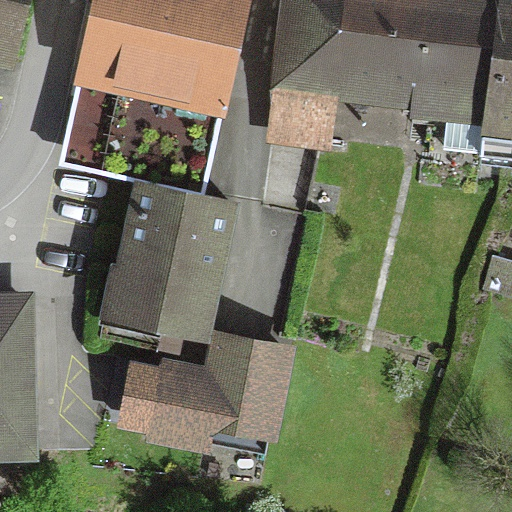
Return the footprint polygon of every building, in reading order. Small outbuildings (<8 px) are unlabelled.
[(0,0),(0,58),(7,60),(21,0),(0,0)] [(119,159),(115,177),(141,183),(195,195),(241,0),(93,0),(61,150),(67,151),(68,149),(119,159)] [(281,0),(271,89),(333,98),(335,83),(340,0),(281,0)] [(340,0),(335,83),(411,92),(412,92),(423,0),(340,0)] [(460,166),(462,154),(477,156),(477,153),(496,0),(423,0),(412,92),(411,92),(407,125),(422,127),(420,144),(426,144),(425,155),(436,156),(436,163),(460,166)] [(477,156),(507,159),(510,159),(511,144),(511,0),(496,0),(477,153),(477,156)] [(103,306),(97,337),(169,353),(174,326),(196,331),(224,202),(195,195),(141,183),(114,308),(103,306)] [(511,265),(491,260),(482,288),(511,296),(511,265)] [(0,453),(24,453),(20,302),(0,302),(0,453)] [(204,419),(265,432),(281,352),(216,340),(209,379),(162,370),(150,433),(200,443),(204,419)]
